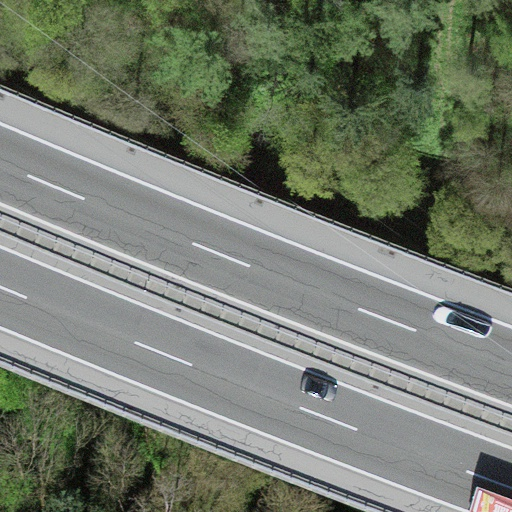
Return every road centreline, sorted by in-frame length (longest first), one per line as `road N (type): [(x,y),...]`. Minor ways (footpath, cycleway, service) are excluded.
road 1 (motorway): [(511,367),(0,164)]
road 2 (motorway): [(0,286),(511,488)]
